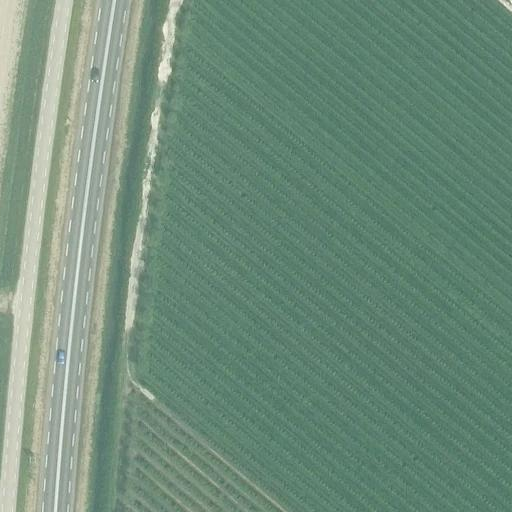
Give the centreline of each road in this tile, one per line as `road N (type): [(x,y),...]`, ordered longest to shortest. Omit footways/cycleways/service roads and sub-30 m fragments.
road 1 (unclassified): [(4,511),(22,297),(63,0)]
road 2 (primary): [(55,511),(73,285),(113,0)]
